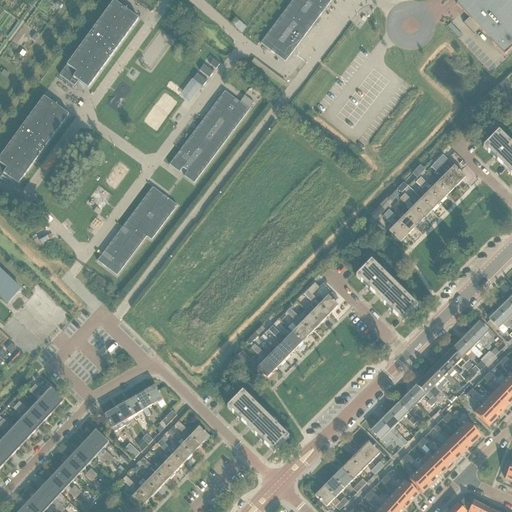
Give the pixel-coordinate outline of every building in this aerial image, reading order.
[(331,0),(293,0),(260,44),(285,62),(331,0)] [(511,47),(511,0),(460,0),(456,4),(504,55),(511,47)] [(138,19),(113,1),(59,76),(74,87),(78,82),(88,89),(138,19)] [(219,64),(213,60),(210,64),(216,69),(219,64)] [(213,73),(204,65),(199,71),(209,78),(213,73)] [(206,81),(197,74),(193,80),(202,87),(206,81)] [(502,85),(501,83),(501,84),(498,86),(500,87),(504,92),(507,89),(502,85)] [(249,110),(224,92),(169,165),(179,173),(183,168),(187,172),(184,176),(194,184),(249,110)] [(69,115),(43,97),(0,156),(0,179),(4,183),(8,178),(18,185),(69,115)] [(506,171),(511,164),(511,145),(498,132),(482,148),(492,157),(491,158),(496,162),(497,162),(506,171)] [(434,165),(439,170),(447,161),(442,156),(434,165)] [(445,176),(456,187),(465,178),(454,167),(450,163),(447,167),(450,171),(445,176)] [(448,195),(456,187),(445,176),(437,184),(448,195)] [(448,195),(437,184),(433,180),(431,183),(434,187),(429,192),(440,203),(448,195)] [(401,194),(407,187),(403,183),(397,190),(401,194)] [(177,206),(152,188),(97,261),(117,276),(146,237),(151,241),(177,206)] [(432,211),(440,203),(429,192),(421,200),(432,211)] [(424,219),(432,211),(421,200),(413,207),(413,208),(424,219)] [(413,208),(413,207),(409,203),(406,207),(410,211),(405,216),(416,227),(424,219),(413,208)] [(375,219),(384,211),(379,206),(371,215),(375,219)] [(416,227),(405,216),(401,212),(398,215),(402,219),(397,224),(408,235),(416,227)] [(397,224),(393,219),(395,217),(392,214),(387,219),(386,218),(386,219),(394,227),(389,232),(400,244),(408,235),(397,224)] [(379,300),(394,284),(371,262),(355,277),(365,287),(364,288),(368,292),(369,291),(379,300)] [(20,290),(0,270),(0,295),(8,303),(20,290)] [(308,299),(312,295),(319,288),(314,284),(303,295),(308,299)] [(394,284),(379,300),(388,309),(387,310),(391,315),(392,314),(402,323),(417,307),(394,284)] [(316,300),(316,299),(312,295),(308,299),(312,303),(310,306),(315,310),(310,314),(321,324),(329,316),(314,302),(316,300)] [(314,302),(329,316),(338,307),(328,297),(324,301),(319,296),(316,299),(316,300),(314,302)] [(511,315),(511,316),(511,315),(511,307),(507,302),(498,311),(511,325),(511,315)] [(291,317),(294,314),(290,309),(286,313),(291,317)] [(511,338),(511,325),(498,311),(489,320),(489,321),(487,323),(493,330),(495,327),(498,329),(503,325),(507,329),(509,328),(511,331),(511,334),(510,337),(511,338)] [(312,333),(301,324),(297,320),(299,318),(294,314),(291,317),(294,321),(292,324),(296,329),(293,333),(303,342),(312,333)] [(312,333),(321,324),(310,314),(301,324),(312,333)] [(479,342),(487,351),(491,347),(486,343),(487,342),(483,338),(488,332),(479,323),(470,333),(479,342)] [(258,335),(264,329),(261,327),(256,332),(258,335)] [(273,336),(277,332),(272,327),(268,331),(273,336)] [(281,336),(281,335),(277,332),(273,336),(277,340),(275,342),(280,346),(275,351),(285,360),(294,352),(279,337),(281,336)] [(252,343),(258,337),(255,333),(249,339),(252,343)] [(294,352),(303,342),(293,333),(287,338),(283,333),(281,335),(281,336),(279,337),(294,352)] [(474,347),(479,342),(470,333),(461,342),(470,351),(478,359),(482,355),(474,347)] [(461,360),(461,359),(470,351),(461,342),(452,351),(461,360)] [(255,353),(259,350),(254,345),(251,349),(255,353)] [(494,358),(499,353),(495,348),(490,353),(494,358)] [(263,354),(263,353),(259,350),(255,353),(259,357),(257,360),(256,363),(259,366),(257,369),(267,379),(276,370),(262,355),(263,354)] [(276,370),(285,360),(275,351),(270,356),(265,351),(263,353),(263,354),(262,355),(276,370)] [(458,376),(463,371),(460,369),(462,367),(466,372),(467,371),(473,377),(476,374),(472,369),(470,368),(470,369),(465,364),(461,359),(461,360),(452,351),(443,359),(454,371),(458,376)] [(241,359),(240,360),(240,361),(245,366),(245,365),(246,364),(251,360),(246,355),(241,359)] [(449,377),(454,371),(443,359),(434,368),(447,382),(448,382),(452,386),(455,383),(449,377)] [(442,387),(447,382),(434,368),(425,378),(434,387),(441,394),(444,390),(442,387)] [(428,392),(434,387),(425,378),(416,387),(425,396),(429,400),(434,405),(437,402),(433,397),(428,392)] [(498,388),(511,400),(511,385),(506,380),(498,388)] [(32,389),(39,395),(42,392),(35,386),(32,389)] [(145,391),(153,405),(163,400),(155,386),(145,391)] [(416,405),(425,396),(416,387),(407,396),(416,405)] [(490,396),(505,410),(511,402),(511,400),(498,388),(490,396)] [(36,398),(39,395),(32,389),(29,392),(36,398)] [(42,399),(55,410),(63,402),(50,390),(42,399)] [(147,409),(153,405),(145,391),(135,397),(143,411),(146,417),(150,415),(147,409)] [(250,431),(265,415),(242,392),(227,408),(236,417),(235,418),(240,423),(241,422),(250,431)] [(407,414),(416,405),(407,396),(398,405),(407,414)] [(481,406),(496,420),(505,410),(490,396),(481,406)] [(137,415),(143,411),(135,397),(125,403),(133,417),(135,421),(140,419),(137,415)] [(47,419),(55,410),(42,399),(34,407),(47,419)] [(47,419),(34,407),(29,412),(26,409),(19,403),(16,406),(39,427),(47,419)] [(127,421),(133,417),(125,403),(115,409),(125,426),(126,427),(130,425),(127,421)] [(398,423),(407,414),(398,405),(389,413),(398,423)] [(31,436),(39,427),(16,406),(15,407),(13,409),(20,415),(23,419),(18,424),(31,436)] [(474,413),(488,427),(496,420),(481,406),(474,413)] [(114,432),(125,426),(115,409),(104,415),(114,432)] [(162,422),(167,426),(176,416),(172,412),(162,421),(162,422)] [(389,432),(398,423),(389,413),(380,423),(389,432)] [(265,415),(250,431),(259,440),(258,441),(263,445),(264,444),(273,454),(289,438),(265,415)] [(31,436),(18,424),(13,429),(3,420),(0,422),(0,423),(23,445),(31,436)] [(179,431),(183,427),(178,422),(174,426),(179,431)] [(15,453),(23,445),(0,423),(0,428),(3,432),(1,433),(6,437),(2,441),(15,453)] [(380,441),(389,432),(380,423),(371,432),(380,441)] [(459,430),(473,444),(481,437),(466,423),(459,430)] [(172,436),(177,431),(172,427),(167,432),(172,436)] [(187,431),(187,430),(183,427),(179,431),(183,434),(181,437),(186,441),(181,446),(192,456),(200,447),(185,433),(187,431)] [(185,433),(200,447),(209,438),(199,428),(194,433),(189,428),(187,430),(187,431),(185,433)] [(449,440),(464,454),(473,444),(459,430),(449,440)] [(87,440),(110,462),(113,459),(107,453),(103,449),(108,444),(95,432),(87,440)] [(404,446),(398,440),(393,436),(390,439),(395,443),(401,449),(404,446)] [(107,465),(110,462),(87,440),(79,449),(92,461),(97,455),(101,459),(107,465)] [(162,449),(165,445),(161,440),(157,444),(162,449)] [(441,447),(455,462),(464,454),(449,440),(441,447)] [(0,455),(7,462),(15,453),(2,441),(0,443),(0,455)] [(359,452),(370,463),(380,454),(374,448),(375,448),(373,447),(368,442),(359,452)] [(135,459),(139,454),(129,444),(125,449),(135,459)] [(170,449),(165,445),(162,449),(166,453),(164,455),(169,459),(164,464),(174,474),(183,465),(168,451),(170,449)] [(192,456),(181,446),(177,450),(172,446),(170,449),(168,451),(183,465),(192,456)] [(433,456),(447,470),(448,471),(453,466),(452,465),(455,462),(441,447),(433,456)] [(84,469),(92,461),(79,449),(71,457),(84,469)] [(362,472),(370,463),(359,452),(350,461),(362,472)] [(125,468),(130,463),(127,461),(128,460),(122,454),(119,458),(125,464),(123,466),(125,468)] [(425,464),(439,478),(447,470),(433,456),(425,464)] [(76,478),(84,469),(71,457),(63,466),(76,478)] [(144,467),(148,463),(143,459),(139,463),(144,467)] [(353,481),(362,472),(350,461),(341,470),(353,481)] [(151,469),(152,467),(148,463),(144,467),(149,471),(151,469)] [(375,467),(379,471),(383,467),(379,463),(375,467)] [(165,483),(174,474),(164,464),(159,469),(155,464),(152,467),(151,469),(155,474),(165,483)] [(417,472),(431,486),(439,478),(425,464),(417,472)] [(68,487),(76,478),(63,466),(55,474),(68,487)] [(374,476),(379,471),(375,467),(370,472),(374,476)] [(88,473),(94,479),(97,476),(91,470),(88,473)] [(344,490),(353,481),(341,470),(332,479),(344,490)] [(409,480),(423,494),(431,486),(417,472),(409,480)] [(91,482),(94,479),(88,473),(85,476),(91,482)] [(60,495),(68,487),(55,474),(47,483),(60,495)] [(156,493),(165,483),(155,474),(146,483),(156,493)] [(126,485),(130,481),(126,477),(122,481),(126,485)] [(156,493),(146,483),(142,479),(138,484),(142,487),(138,492),(137,492),(148,502),(156,493)] [(336,498),(344,490),(332,479),(323,488),(335,499),(336,498)] [(137,492),(138,492),(133,487),(135,486),(130,481),(126,485),(131,489),(129,491),(134,495),(129,501),(139,511),(148,502),(137,492)] [(357,485),(361,489),(365,485),(361,481),(357,485)] [(396,490),(411,504),(419,495),(404,481),(396,490)] [(52,504),(60,495),(47,483),(39,492),(52,504)] [(116,493),(121,488),(116,484),(112,489),(116,493)] [(356,493),(361,489),(357,485),(353,490),(356,493)] [(72,490),(78,496),(81,493),(75,487),(72,490)] [(340,503),(336,498),(335,499),(323,488),(315,496),(318,500),(319,501),(320,503),(321,502),(324,505),(326,508),(331,503),(335,508),(339,511),(343,507),(339,503),(340,503)] [(75,499),(78,496),(72,490),(69,493),(75,499)] [(388,499),(403,511),(411,504),(396,490),(388,499)] [(43,511),(52,504),(39,492),(31,500),(43,511)] [(339,503),(343,507),(348,502),(344,499),(340,503),(339,503)] [(381,507),(386,511),(403,511),(388,499),(381,507)] [(26,511),(43,511),(31,500),(23,509),(26,511)] [(316,503),(315,504),(320,509),(323,506),(324,505),(321,502),(320,503),(319,501),(318,500),(316,503)] [(483,511),(485,508),(473,502),(468,511),(483,511)]
